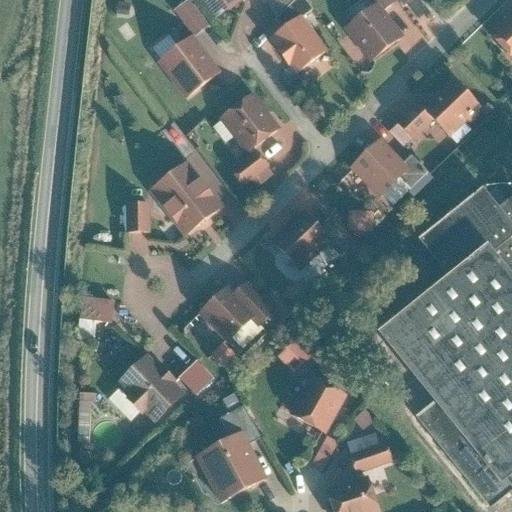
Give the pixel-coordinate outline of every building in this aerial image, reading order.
[(192,0),(191,0),(177,11),(196,37),(212,26),(192,0)] [(216,0),(226,13),(244,0),(216,0)] [(403,40),(378,6),(344,31),(369,65),(403,40)] [(511,16),(489,41),(511,62),(511,16)] [(300,19),(270,43),(297,76),(327,53),(300,19)] [(193,41),(159,67),(185,101),(220,75),(193,41)] [(478,111),(454,85),(422,116),(446,142),(478,111)] [(252,98),(219,123),(246,157),(278,132),(252,98)] [(408,172),(381,143),(351,170),(379,199),(408,172)] [(254,181),(262,189),(280,174),(258,149),(233,170),(247,187),(254,181)] [(221,212),(185,167),(148,196),(185,242),(221,212)] [(479,194),(417,244),(447,281),(374,341),(430,408),(415,421),(485,511),(490,511),(510,499),(511,502),(511,198),(497,211),(479,194)] [(154,204),(127,204),(127,234),(154,234),(154,204)] [(352,211),(351,232),(376,232),(377,211),(352,211)] [(329,243),(302,217),(273,246),(300,272),(329,243)] [(229,289),(200,317),(228,346),(257,319),(229,289)] [(116,323),(116,299),(82,299),(82,341),(99,341),(100,323),(116,323)] [(281,358),(298,375),(314,358),(297,342),(281,358)] [(184,397),(145,360),(116,390),(155,427),(184,397)] [(345,398),(309,380),(290,418),(326,436),(345,398)] [(370,411),(358,420),(366,431),(378,423),(370,411)] [(241,434),(195,459),(221,507),(267,483),(241,434)] [(386,434),(351,439),(357,473),(391,467),(386,434)] [(326,472),(342,443),(330,437),(314,465),(326,472)] [(375,511),(367,482),(325,494),(329,511),(375,511)]
